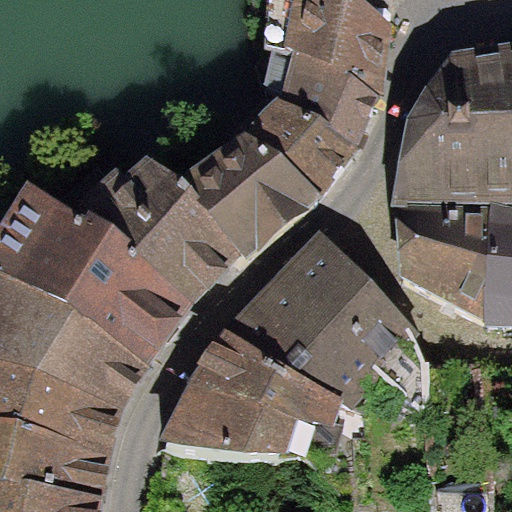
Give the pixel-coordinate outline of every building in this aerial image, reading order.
[(339,0),(301,0),(300,65),(375,109),(384,37),(339,0)] [(511,208),(511,54),(457,67),(410,141),(401,211),(511,208)] [(288,123),(356,157),(375,109),(300,65),(288,123)] [(240,163),(316,209),(356,157),(288,123),(255,160),(240,163)] [(240,163),(181,205),(237,262),(243,269),(316,209),(240,163)] [(152,179),(88,243),(190,311),(237,262),(181,205),(152,179)] [(36,208),(0,265),(0,271),(145,371),(190,311),(88,243),(36,208)] [(403,285),(489,330),(493,212),(398,222),(403,285)] [(489,330),(511,331),(511,215),(493,212),(489,330)] [(280,289),(230,347),(339,405),(356,406),(381,377),(424,417),(422,370),(419,342),(370,296),(328,248),(280,289)] [(0,375),(119,417),(145,371),(0,271),(0,375)] [(230,347),(196,402),(293,426),(331,431),(339,405),(230,347)] [(0,437),(107,466),(119,417),(0,375),(0,437)] [(293,426),(196,402),(173,445),(170,457),(238,468),(336,458),(337,431),(331,431),(293,426)] [(0,498),(100,511),(107,466),(0,437),(0,498)] [(489,511),(488,495),(440,493),(440,511),(489,511)] [(0,498),(0,511),(99,511),(100,511),(0,498)]
